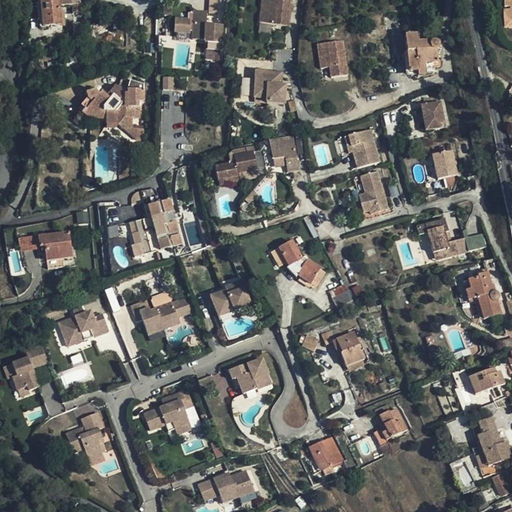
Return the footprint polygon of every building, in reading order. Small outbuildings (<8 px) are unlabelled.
[(59,24),(57,0),(39,0),(41,25),(59,24)] [(81,0),(60,0),(61,5),(72,5),(73,35),(82,35),(81,0)] [(222,21),(224,0),(209,0),(207,19),(222,21)] [(288,0),(272,0),(272,1),(262,0),(260,0),(257,25),(286,28),(287,16),(282,16),(282,12),(287,12),(288,0)] [(511,0),(503,0),(504,7),(509,8),(509,10),(503,10),(504,24),(511,23),(511,0)] [(204,44),(220,44),(221,25),(204,25),(205,12),(192,12),(192,39),(203,40),(204,44)] [(418,42),(417,34),(404,36),(408,72),(416,71),(417,76),(425,75),(424,64),(436,62),(436,49),(439,47),(439,44),(437,41),(434,40),(430,41),(418,42)] [(340,42),(314,46),(318,70),(327,68),(329,79),(346,76),(340,42)] [(279,75),(254,74),(252,99),(265,100),(264,105),(282,106),(283,88),(278,88),(279,75)] [(172,89),(172,77),(163,77),(163,89),(172,89)] [(242,77),(240,100),(252,101),(253,78),(242,77)] [(119,128),(132,127),(132,118),(139,118),(140,107),(138,107),(138,101),(142,102),(143,84),(129,81),(127,89),(113,86),(107,93),(119,103),(113,110),(105,105),(109,100),(100,91),(97,94),(92,90),(84,92),(86,98),(80,105),(83,109),(80,112),(89,120),(92,119),(93,116),(105,116),(105,119),(106,126),(116,125),(117,125),(119,128)] [(426,129),(445,126),(439,94),(424,97),(425,105),(421,106),(426,129)] [(137,128),(132,127),(119,128),(136,141),(137,128)] [(370,131),(365,132),(368,143),(373,165),(379,164),(370,131)] [(368,143),(365,132),(349,137),(352,148),(368,143)] [(352,148),(349,137),(343,138),(347,149),(352,148)] [(293,142),(294,146),(295,156),(304,154),(301,141),(293,142)] [(373,165),(368,143),(352,148),(353,153),(358,170),(373,165)] [(274,168),(293,165),(297,165),(297,164),(295,156),(294,146),(283,148),(282,144),(270,146),(274,168)] [(438,179),(457,175),(451,151),(432,155),(438,179)] [(245,154),(243,155),(247,172),(256,169),(252,153),(245,154)] [(247,172),(243,155),(234,157),(238,174),(247,172)] [(379,196),(374,173),(360,177),(367,199),(379,196)] [(377,173),(374,173),(379,196),(367,199),(369,204),(361,207),(364,216),(372,214),(387,210),(377,173)] [(144,254),(181,244),(169,200),(147,207),(150,218),(135,222),(138,233),(132,235),(135,245),(141,244),(144,254)] [(387,210),(372,214),(373,218),(389,214),(387,210)] [(434,253),(437,260),(456,255),(452,241),(445,243),(442,233),(445,232),(441,220),(426,224),(428,231),(424,232),(426,240),(423,244),(428,247),(430,253),(434,253)] [(71,259),(67,234),(38,239),(40,248),(44,248),(46,263),(71,259)] [(303,265),(301,261),(291,242),(278,249),(288,268),(297,276),(315,288),(325,273),(307,262),(303,265)] [(487,273),(477,276),(478,278),(468,281),(470,289),(473,299),(477,298),(484,319),(500,313),(497,302),(497,301),(498,300),(499,298),(498,295),(496,293),(495,292),(493,291),(487,273)] [(224,290),(204,299),(210,314),(225,307),(228,313),(244,306),(242,302),(250,298),(242,279),(228,285),(229,288),(224,290)] [(347,291),(344,284),(328,291),(332,298),(347,291)] [(113,288),(106,290),(113,310),(119,308),(113,288)] [(467,300),(473,299),(470,289),(465,291),(467,300)] [(331,298),(336,308),(352,301),(347,291),(332,298),(331,298)] [(250,298),(242,302),(244,306),(252,303),(250,298)] [(352,301),(336,308),(338,312),(354,305),(352,301)] [(146,302),(130,308),(136,324),(141,322),(147,319),(148,322),(142,325),(146,337),(164,330),(161,324),(177,318),(172,305),(150,313),(146,302)] [(228,313),(225,307),(210,314),(212,319),(228,313)] [(81,309),(71,312),(74,318),(58,324),(64,341),(74,337),(77,344),(88,339),(86,334),(90,332),(92,338),(108,331),(100,312),(91,316),(89,312),(83,314),(81,309)] [(164,330),(179,325),(177,318),(161,324),(164,330)] [(338,327),(321,335),(326,345),(332,342),(336,340),(336,339),(335,336),(341,334),(338,327)] [(353,332),(336,339),(336,340),(342,353),(341,354),(346,366),(349,365),(351,371),(364,365),(362,359),(364,358),(358,343),(356,338),(353,332)] [(307,334),(302,347),(314,352),(319,339),(307,334)] [(67,348),(77,344),(74,337),(64,341),(67,348)] [(332,342),(338,355),(341,354),(342,353),(336,340),(332,342)] [(27,360),(12,366),(17,378),(14,379),(21,394),(30,390),(31,393),(41,389),(35,376),(32,377),(31,374),(34,372),(33,371),(48,364),(40,346),(24,353),(27,360)] [(244,364),(228,370),(236,388),(241,386),(245,394),(258,389),(254,379),(268,373),(262,358),(247,363),(249,367),(246,369),(244,364)] [(475,395),(504,383),(499,370),(495,372),(492,364),(488,365),(489,369),(468,377),(475,395)] [(272,383),(268,373),(254,379),(258,389),(272,383)] [(30,390),(21,394),(23,399),(32,395),(31,393),(30,390)] [(164,409),(144,417),(151,433),(166,426),(172,424),(175,431),(191,425),(184,410),(189,408),(183,393),(167,399),(170,406),(164,409)] [(167,399),(161,402),(164,409),(170,406),(167,399)] [(376,411),(379,417),(389,412),(386,407),(376,411)] [(389,412),(379,417),(384,428),(374,433),(380,447),(392,442),(389,438),(407,430),(397,409),(389,413),(389,412)] [(488,466),(511,457),(511,456),(507,442),(500,444),(491,418),(478,423),(482,435),(477,436),(488,466)] [(172,424),(166,426),(169,434),(175,431),(172,424)] [(175,431),(178,437),(193,431),(191,425),(175,431)] [(345,461),(332,437),(308,448),(314,461),(317,460),(322,471),(325,476),(334,472),(332,466),(345,461)] [(317,460),(314,461),(319,472),(322,471),(317,460)] [(223,476),(199,486),(206,502),(221,496),(225,504),(240,498),(237,492),(253,485),(247,470),(232,476),(224,479),(223,476)] [(501,497),(509,493),(500,475),(492,478),(501,497)] [(256,491),(253,485),(237,492),(240,498),(256,491)]
